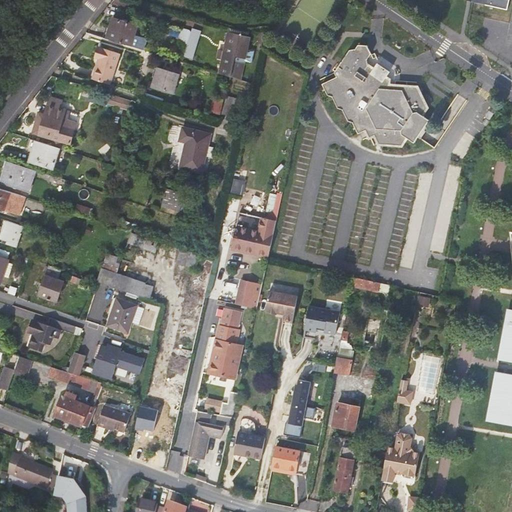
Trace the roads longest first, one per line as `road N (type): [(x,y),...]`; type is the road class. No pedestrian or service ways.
road 1 (unclassified): [(511,91),(380,0)]
road 2 (tertiary): [(0,119),(95,0)]
road 3 (residential): [(261,511),(122,463)]
road 4 (residential): [(122,463),(0,413)]
